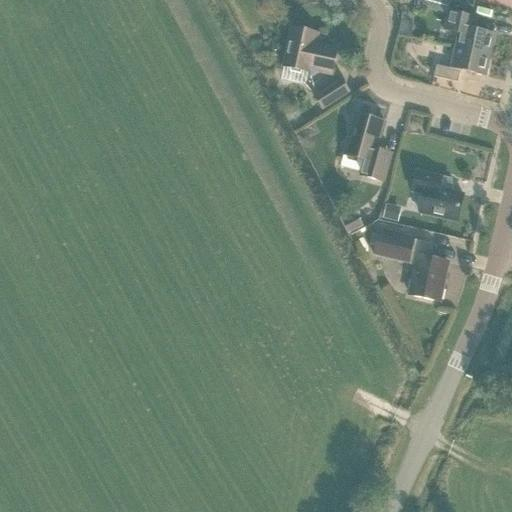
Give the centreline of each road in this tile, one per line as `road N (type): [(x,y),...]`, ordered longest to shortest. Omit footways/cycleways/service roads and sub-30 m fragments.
road 1 (tertiary): [(391,511),(476,323),(511,192)]
road 2 (residential): [(358,0),(376,13),(371,67),(387,91),(511,127)]
